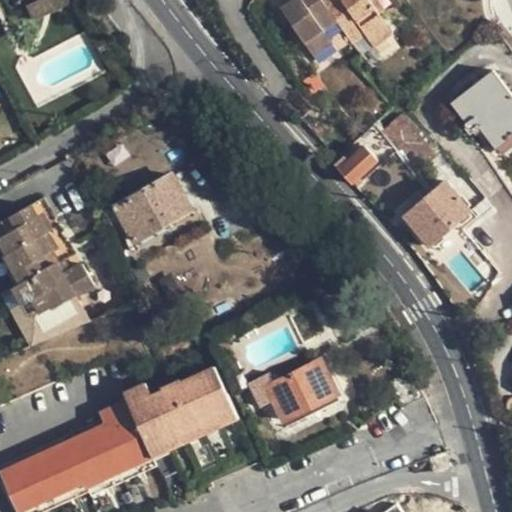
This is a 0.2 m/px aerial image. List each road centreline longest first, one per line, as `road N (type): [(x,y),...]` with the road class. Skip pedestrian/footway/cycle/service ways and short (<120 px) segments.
road 1 (secondary): [(164,0),(306,156),(425,311),(476,419),(499,511)]
road 2 (unknown): [(425,311),(458,267),(476,157),(459,120),(427,82),(423,61),(485,0)]
road 3 (residential): [(116,0),(115,12),(146,50),(145,82),(0,175)]
